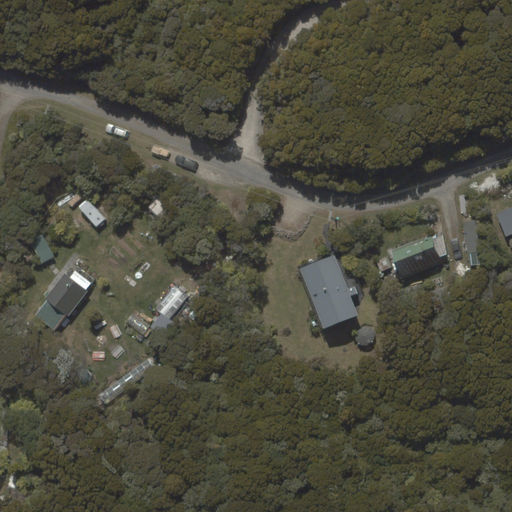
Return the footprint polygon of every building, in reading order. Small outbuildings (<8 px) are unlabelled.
[(511,207),(496,214),(506,237),(511,234),(511,207)] [(480,220),(464,222),(467,252),(469,252),(483,251),(480,220)] [(42,263),(55,257),(43,233),(30,240),(42,263)] [(435,234),(391,252),(402,279),(446,261),(444,256),(447,255),(443,235),(436,237),(435,234)] [(484,264),(483,251),(469,252),(471,265),(484,264)] [(300,268),(323,329),(358,316),(351,297),(358,294),(355,286),(347,289),(335,255),(300,268)] [(381,271),(393,267),(388,256),(377,260),(381,271)] [(67,315),(68,316),(88,291),(86,290),(94,279),(78,266),(70,277),(65,273),(45,299),(47,300),(35,315),(54,330),(67,315)] [(162,313),(170,319),(188,296),(174,285),(156,309),(162,313)] [(143,335),(150,326),(133,313),(126,322),(143,335)] [(162,313),(151,327),(165,337),(175,323),(170,319),(162,313)] [(155,368),(148,359),(99,395),(105,404),(155,368)]
